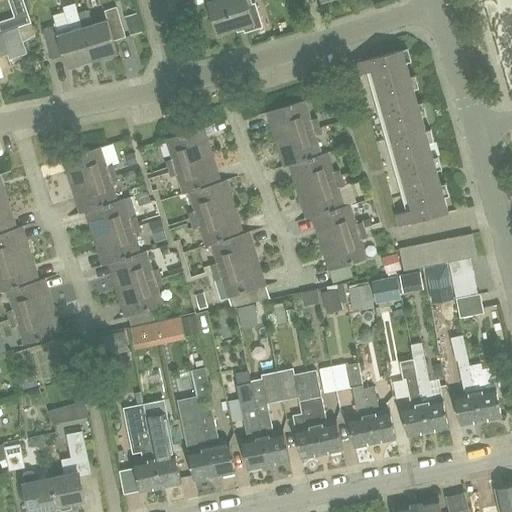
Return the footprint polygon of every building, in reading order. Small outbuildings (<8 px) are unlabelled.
[(214,0),(209,2),(219,33),(244,25),(246,31),(262,26),(255,4),(249,6),(247,0),(214,0)] [(93,62),(79,14),(76,4),(65,7),(72,31),(57,36),(54,26),(43,30),(52,59),(63,56),(67,70),(93,62)] [(88,11),(79,14),(93,62),(118,55),(114,41),(126,38),(117,8),(105,11),(107,21),(93,25),(88,11)] [(122,17),(127,35),(144,30),(138,12),(122,17)] [(18,29),(31,24),(29,16),(0,26),(3,34),(18,29)] [(3,34),(0,34),(0,56),(7,54),(9,61),(27,55),(23,45),(18,29),(3,34)] [(449,212),(404,49),(370,58),(416,221),(449,212)] [(279,138),(320,126),(317,118),(308,121),(302,101),(271,111),(279,138)] [(320,126),(279,138),(288,165),(293,164),(319,156),(312,136),(322,133),(320,126)] [(169,168),(209,155),(201,129),(170,139),(176,158),(167,161),(169,168)] [(75,185),(116,173),(113,165),(104,168),(98,148),(67,158),(75,185)] [(324,154),(319,156),(293,164),(302,190),(342,178),(340,171),(330,174),(324,154)] [(209,155),(169,168),(171,175),(180,172),(186,192),(193,190),(218,182),(209,155)] [(118,179),(116,173),(75,185),(83,212),(90,210),(115,203),(109,182),(118,179)] [(342,178),(302,190),(310,217),(315,216),(341,208),(334,188),(345,184),(342,178)] [(218,182),(193,190),(199,210),(189,214),(191,220),(231,207),(223,181),(218,182)] [(129,198),(115,203),(90,210),(98,237),(139,224),(137,217),(135,217),(129,198)] [(6,203),(0,204),(0,234),(14,230),(6,203)] [(347,206),(341,208),(315,216),(324,243),(364,230),(362,223),(353,226),(347,206)] [(239,234),(231,207),(191,220),(193,228),(203,224),(209,244),(215,242),(239,234)] [(153,235),(165,231),(161,219),(149,223),(153,235)] [(370,219),(363,221),(365,227),(372,225),(370,219)] [(139,224),(98,237),(106,264),(112,262),(137,255),(131,234),(141,230),(139,224)] [(0,263),(28,255),(20,228),(14,230),(0,234),(0,263)] [(367,237),(364,230),(324,243),(332,270),(364,260),(358,240),(367,237)] [(239,234),(215,242),(221,263),(212,266),(214,272),(254,260),(246,232),(239,234)] [(473,233),(461,235),(465,258),(472,257),(478,256),(473,233)] [(448,238),(453,261),(465,258),(461,235),(448,238)] [(453,261),(448,238),(436,240),(441,263),(450,261),(453,261)] [(436,240),(424,243),(428,266),(441,263),(436,240)] [(411,245),(416,268),(428,266),(424,243),(411,245)] [(168,245),(160,248),(162,256),(170,254),(168,245)] [(399,248),(404,271),(416,268),(411,245),(399,248)] [(144,253),(137,255),(112,262),(120,289),(161,277),(159,270),(150,272),(144,253)] [(385,271),(401,269),(399,253),(383,255),(385,271)] [(0,271),(6,291),(12,289),(37,282),(28,255),(0,263),(0,271)] [(457,299),(480,294),(479,294),(472,257),(465,258),(453,261),(450,261),(457,299)] [(254,260),(214,272),(216,279),(226,277),(232,297),(229,298),(232,308),(266,299),(254,260)] [(447,264),(426,269),(433,302),(454,298),(447,264)] [(401,274),(404,292),(424,288),(421,270),(401,274)] [(376,304),(402,299),(397,276),(372,281),(376,304)] [(163,284),(161,277),(120,289),(129,316),(160,307),(154,286),(163,284)] [(37,282),(12,289),(18,309),(9,312),(11,320),(51,307),(43,280),(37,282)] [(349,288),(353,311),(374,308),(370,284),(349,288)] [(342,309),(342,305),(347,304),(344,286),(337,288),(337,289),(323,293),(327,313),(342,309)] [(457,299),(460,317),(484,313),(480,294),(457,299)] [(242,328),(259,324),(254,303),(237,307),(242,328)] [(59,334),(51,307),(11,320),(13,327),(22,324),(29,344),(59,334)] [(181,315),(131,327),(136,350),(187,338),(181,315)] [(100,333),(102,354),(129,352),(127,331),(100,333)] [(470,365),(464,334),(441,340),(445,363),(458,360),(459,368),(460,367),(465,393),(455,395),(461,425),(482,420),(470,365)] [(443,397),(434,399),(422,342),(411,344),(414,359),(419,383),(429,432),(449,427),(443,397)] [(419,383),(414,359),(400,361),(403,379),(406,378),(411,404),(402,406),(408,436),(429,432),(419,383)] [(376,443),(365,388),(364,388),(359,363),(346,366),(350,388),(352,388),(354,398),(355,398),(359,415),(349,417),(355,447),(376,443)] [(480,363),(470,365),(482,420),(502,416),(496,387),(486,389),(480,363)] [(293,368),(279,371),(284,395),(298,392),(293,368)] [(327,422),(316,370),(305,372),(311,398),(313,407),(322,454),(343,450),(337,420),(327,422)] [(274,433),(268,403),(285,400),(284,395),(279,371),(262,374),(263,378),(252,380),(259,417),(269,465),(290,461),(283,431),(274,433)] [(73,378),(64,381),(66,391),(75,388),(73,378)] [(251,382),(238,385),(249,438),(242,439),(248,469),(269,465),(259,417),(252,380),(251,380),(251,382)] [(375,386),(365,388),(376,443),(396,438),(390,409),(380,411),(376,393),(375,386)] [(219,444),(215,427),(216,427),(209,394),(199,396),(200,403),(205,428),(215,476),(236,472),(230,442),(219,444)] [(296,428),(295,428),(301,458),(322,454),(313,407),(311,398),(299,401),(302,413),(293,415),(296,428)] [(88,416),(85,402),(74,405),(77,419),(88,416)] [(215,476),(205,428),(200,403),(181,407),(190,450),(188,451),(194,480),(215,476)] [(144,460),(134,462),(141,491),(161,487),(151,440),(147,419),(144,404),(123,408),(133,454),(143,452),(144,460)] [(147,419),(151,440),(161,487),(181,483),(175,453),(172,454),(164,415),(147,419)] [(65,475),(52,478),(58,505),(59,505),(60,508),(63,510),(71,509),(73,505),(72,502),(85,500),(80,476),(91,473),(83,431),(67,434),(75,473),(65,475)] [(7,457),(6,458),(9,470),(25,467),(21,443),(5,447),(7,457)] [(38,481),(37,479),(37,475),(36,473),(35,471),(31,470),(29,470),(27,471),(25,473),(23,475),(23,477),(24,484),(25,483),(30,511),(43,508),(44,511),(45,511),(54,511),(55,511),(57,508),(56,505),(58,505),(52,478),(38,481)] [(499,507),(483,510),(483,511),(511,511),(511,483),(508,484),(507,487),(504,487),(496,489),(496,493),(499,507)] [(443,511),(440,498),(418,502),(420,511),(443,511)] [(420,511),(418,502),(396,506),(397,511),(420,511)]
